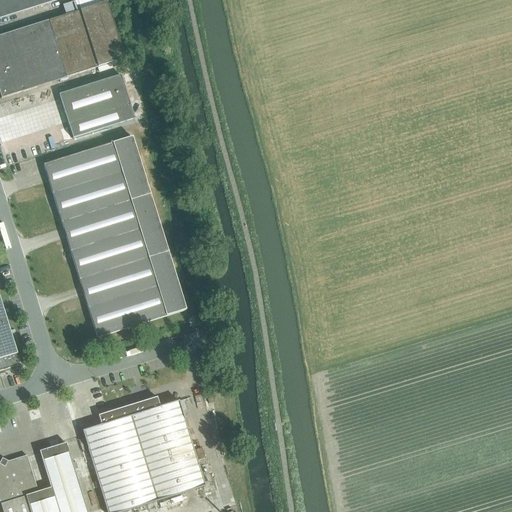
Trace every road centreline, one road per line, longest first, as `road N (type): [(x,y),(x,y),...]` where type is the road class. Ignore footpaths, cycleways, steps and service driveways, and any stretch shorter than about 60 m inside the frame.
road 1 (unclassified): [(54,380),(0,207)]
road 2 (unclassified): [(54,380),(192,339)]
